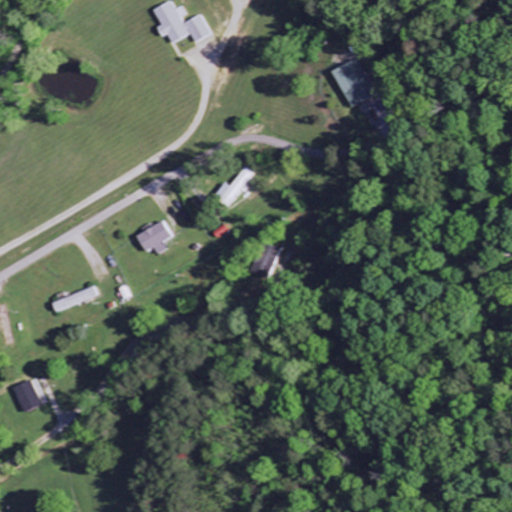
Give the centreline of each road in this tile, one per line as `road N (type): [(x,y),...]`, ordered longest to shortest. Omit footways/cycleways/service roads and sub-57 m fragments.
road 1 (residential): [(0,278),(223,147),(254,140),(348,152),(390,133)]
road 2 (residential): [(106,511),(151,497),(199,407)]
